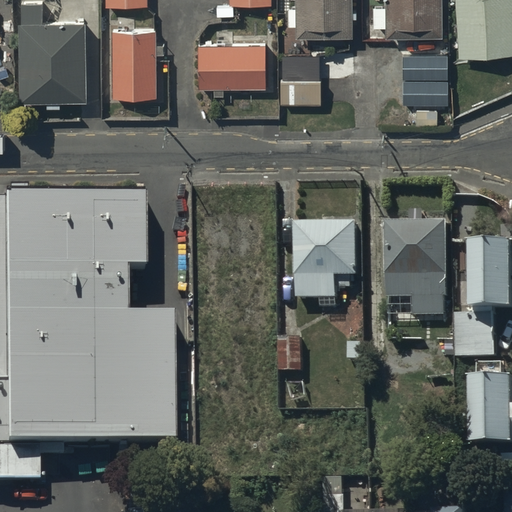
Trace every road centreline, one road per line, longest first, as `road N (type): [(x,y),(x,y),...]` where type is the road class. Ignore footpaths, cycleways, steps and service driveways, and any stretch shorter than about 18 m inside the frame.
road 1 (residential): [(511,149),(0,153)]
road 2 (unknown): [(221,176),(228,390),(238,422),(269,433),(335,434)]
